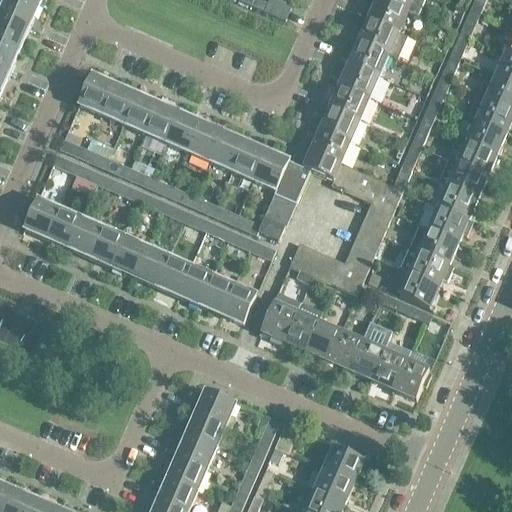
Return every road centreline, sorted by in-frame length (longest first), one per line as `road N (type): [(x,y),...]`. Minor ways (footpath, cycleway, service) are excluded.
road 1 (residential): [(0,231),(89,26),(279,108),(327,0)]
road 2 (unclassified): [(432,460),(170,347)]
road 3 (unclassified): [(170,347),(111,482),(0,433)]
road 4 (residential): [(511,276),(432,460)]
road 5 (unclassified): [(170,347),(0,274)]
